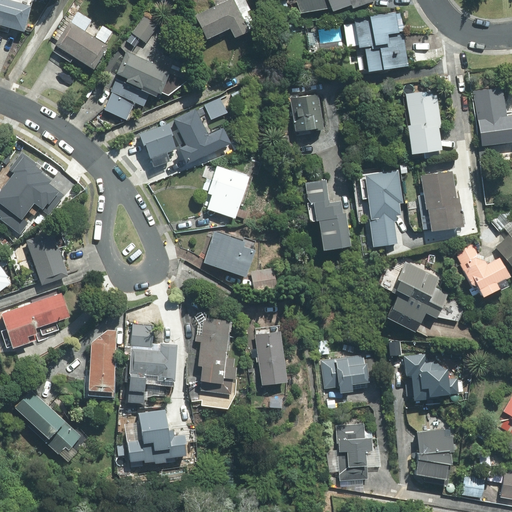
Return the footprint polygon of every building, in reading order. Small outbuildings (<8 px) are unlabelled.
[(316,0),(292,0),(294,13),(318,10),(316,0)] [(345,4),(346,8),(370,1),(369,0),(322,0),(326,10),(345,4)] [(33,10),(0,1),(0,27),(21,33),(33,10)] [(243,24),(231,3),(193,24),(205,45),(243,24)] [(393,12),(349,17),(353,47),(359,47),(362,72),(405,66),(399,13),(394,13),(393,12)] [(159,29),(143,16),(129,33),(145,46),(159,29)] [(102,47),(67,24),(52,47),(87,70),(102,47)] [(340,27),(317,30),(319,44),(342,41),(340,27)] [(169,78),(124,57),(114,77),(154,99),(169,78)] [(499,88),(470,91),(476,146),(511,141),(511,114),(502,116),(499,88)] [(417,91),(402,93),(405,124),(402,125),(405,154),(438,150),(435,128),(439,127),(435,95),(431,95),(431,91),(417,93),(417,91)] [(107,92),(100,109),(124,120),(132,103),(107,92)] [(316,95),(290,98),(294,131),(320,128),(316,95)] [(219,98),(202,105),(208,120),(225,114),(219,98)] [(195,107),(169,117),(181,145),(174,148),(181,164),(225,144),(218,129),(206,134),(195,107)] [(147,158),(150,166),(165,161),(162,153),(171,150),(163,123),(133,133),(141,159),(147,158)] [(16,172),(0,191),(0,216),(18,231),(25,223),(19,218),(32,202),(45,213),(62,194),(38,174),(35,177),(28,171),(34,165),(22,155),(11,168),(16,172)] [(250,177),(215,166),(206,194),(208,195),(203,209),(232,218),(236,204),(240,206),(250,177)] [(375,247),(398,244),(394,217),(407,215),(401,169),(365,174),(375,247)] [(449,172),(417,175),(420,209),(423,209),(425,231),(458,227),(455,197),(452,198),(449,172)] [(312,220),(315,250),(348,246),(345,213),(340,213),(339,201),(326,202),(324,180),(300,182),(302,198),(305,203),(308,202),(310,220),(312,220)] [(511,212),(511,213),(511,212),(501,213),(489,223),(496,232),(501,228),(507,235),(492,247),(511,271),(511,270),(511,212)] [(253,247),(212,231),(200,261),(241,277),(253,247)] [(64,275),(51,238),(24,248),(37,285),(64,275)] [(496,260),(495,257),(482,264),(471,244),(452,253),(458,264),(457,265),(459,269),(458,270),(465,284),(469,282),(476,296),(493,288),(490,282),(507,274),(499,258),(496,260)] [(436,278),(402,261),(386,292),(392,295),(380,317),(407,332),(436,278)] [(0,290),(14,280),(2,262),(0,263),(0,290)] [(271,267),(248,272),(252,288),(275,283),(271,267)] [(31,328),(66,317),(58,293),(0,312),(0,326),(8,350),(35,341),(31,328)] [(200,316),(190,390),(228,394),(232,356),(222,355),(227,320),(200,316)] [(155,378),(170,379),(172,347),(158,346),(158,349),(149,348),(150,324),(128,323),(123,403),(139,404),(141,374),(155,375),(155,378)] [(105,329),(87,342),(84,388),(109,390),(113,330),(105,329)] [(277,332),(252,335),(257,384),(282,381),(277,332)] [(442,369),(432,369),(436,366),(428,358),(424,362),(423,354),(399,356),(401,375),(405,375),(407,400),(435,398),(435,395),(456,394),(455,379),(443,379),(442,369)] [(361,355),(318,360),(322,389),(334,387),(335,393),(348,391),(347,384),(364,382),(361,355)] [(31,387),(10,408),(63,462),(84,441),(31,387)] [(511,393),(500,411),(508,416),(507,418),(511,421),(511,393)] [(142,423),(132,423),(132,438),(142,438),(142,423)] [(362,424),(334,425),(336,481),(365,480),(364,451),(368,451),(367,438),(362,438),(362,424)] [(412,431),(413,452),(411,453),(411,459),(408,474),(420,476),(419,482),(444,486),(447,465),(448,459),(448,452),(450,452),(450,450),(451,450),(450,436),(442,436),(441,428),(412,431)] [(497,497),(511,499),(511,472),(501,470),(497,497)] [(483,479),(462,477),(460,495),(481,497),(483,479)]
